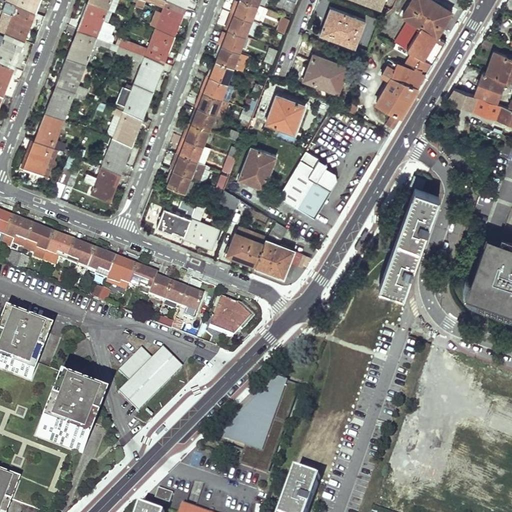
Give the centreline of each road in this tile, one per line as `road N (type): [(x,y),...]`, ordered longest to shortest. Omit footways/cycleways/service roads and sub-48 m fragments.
road 1 (residential): [(236,370),(139,327),(108,328),(100,346),(123,434),(150,457)]
road 2 (residential): [(404,141),(443,169),(450,190),(426,271),(432,307),(463,332),(511,349)]
road 3 (residential): [(212,0),(123,233)]
road 4 (secondary): [(404,141),(290,314)]
road 5 (residential): [(123,233),(264,291),(290,314)]
road 6 (residential): [(0,163),(64,0)]
road 7 (secondary): [(488,0),(404,141)]
road 8 (residential): [(123,233),(0,185)]
road 9 (secondary): [(236,370),(150,457)]
